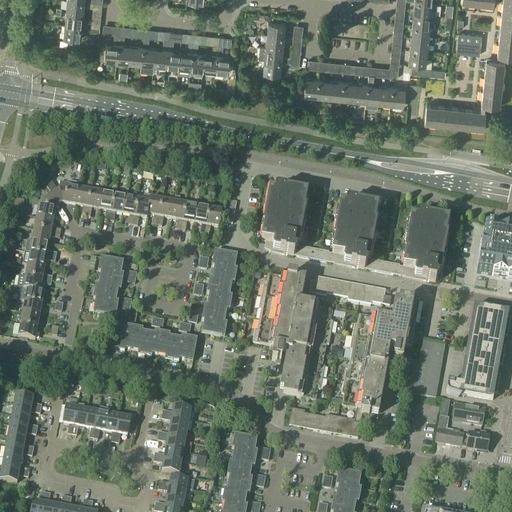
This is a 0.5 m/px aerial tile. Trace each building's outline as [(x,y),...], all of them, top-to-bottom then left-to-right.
[(89,7),(90,7),(93,7),(102,8),(102,4),(67,0),(66,12),(83,14),(83,7),(89,7)] [(511,0),(503,0),(501,24),(497,56),(511,57),(511,0)] [(414,14),(436,16),(437,4),(433,3),(415,1),(414,14)] [(406,5),(397,4),(396,19),(405,20),(406,5)] [(100,24),(91,23),(87,22),(87,21),(82,21),(83,14),(66,12),(65,24),(67,24),(99,28),(100,24)] [(436,16),(414,14),(413,26),(430,27),(430,28),(435,28),(436,16)] [(286,24),(269,23),(268,34),(285,36),(286,24)] [(90,32),(99,33),(99,28),(67,24),(65,24),(64,24),(63,37),(58,37),(57,43),(78,45),(78,39),(80,39),(81,31),(85,31),(85,32),(86,32),(86,31),(90,31),(90,32)] [(100,49),(99,49),(98,59),(117,61),(119,35),(120,26),(116,26),(115,35),(115,39),(114,39),(114,40),(114,44),(106,43),(105,47),(101,46),(100,49)] [(125,26),(120,26),(119,35),(117,61),(129,63),(131,45),(124,44),(124,40),(123,40),(125,26)] [(295,26),(294,34),(303,34),(303,27),(295,26)] [(412,38),(429,40),(430,28),(430,27),(413,26),(412,38)] [(149,38),(150,29),(145,29),(144,38),(143,47),(142,64),(141,72),(153,73),(154,65),(156,48),(148,47),(149,43),(148,43),(149,38)] [(404,30),(395,29),(393,44),(402,45),(404,30)] [(166,31),(165,34),(164,34),(163,49),(156,48),(154,65),(166,67),(168,49),(169,40),(170,31),(166,31)] [(174,41),(175,32),(170,31),(169,40),(168,49),(166,67),(179,68),(181,51),(173,50),(173,46),(173,45),(173,41),(174,41)] [(189,47),(188,52),(181,51),(179,68),(191,69),(195,34),(190,34),(189,43),(190,43),(189,47)] [(195,34),(191,69),(203,71),(205,53),(198,53),(199,48),(198,48),(198,44),(199,34),(195,34)] [(285,36),(268,34),(266,47),(283,49),(285,36)] [(457,53),(480,56),(482,36),(459,34),(457,53)] [(46,36),(45,44),(52,45),(53,37),(46,36)] [(217,55),(218,46),(219,36),(215,36),(214,46),(214,50),(213,50),(212,54),(205,53),(203,71),(216,72),(217,55)] [(429,40),(412,38),(411,50),(427,52),(429,40)] [(302,43),(293,42),(292,58),(300,59),(302,43)] [(129,63),(142,64),(143,47),(131,45),(129,63)] [(223,47),(218,46),(217,55),(216,72),(228,73),(230,56),(223,55),(223,47)] [(260,50),(259,59),(265,60),(282,62),(291,63),(292,58),(288,57),(289,57),(283,56),(283,49),(266,47),(260,46),(260,50)] [(408,66),(412,68),(425,69),(427,52),(411,50),(409,63),(408,63),(408,66)] [(401,53),(392,53),(390,68),(399,69),(401,53)] [(263,79),(280,80),(282,62),(265,60),(263,79)] [(316,69),(317,61),(307,60),(306,68),(316,69)] [(500,107),(504,62),(486,60),(481,105),(500,107)] [(342,63),(326,62),(325,70),(341,72),(342,63)] [(366,66),(350,64),(349,73),(365,74),(366,66)] [(390,68),(375,67),(374,75),(390,77),(390,68)] [(412,68),(411,74),(445,78),(446,71),(443,71),(425,69),(412,68)] [(306,78),(305,95),(317,96),(319,80),(306,78)] [(330,97),(331,81),(319,80),(317,96),(330,97)] [(342,99),(344,82),(331,81),(330,97),(342,99)] [(354,100),(356,83),(344,82),(342,99),(354,100)] [(366,101),(368,85),(356,83),(354,100),(366,101)] [(379,102),(381,86),(368,85),(366,101),(379,102)] [(391,104),(393,87),(381,86),(379,102),(391,104)] [(404,105),(405,89),(393,87),(391,104),(404,105)] [(485,111),(426,104),(424,123),(483,129),(485,111)] [(38,178),(33,182),(37,188),(43,184),(38,178)] [(67,183),(67,185),(60,184),(59,189),(50,195),(58,206),(62,202),(64,203),(63,205),(75,207),(79,190),(79,185),(67,183)] [(263,228),(261,243),(266,244),(265,249),(272,250),(272,251),(273,253),(279,254),(279,255),(293,258),(295,257),(297,257),(298,259),(334,266),(334,267),(349,270),(349,269),(364,271),(366,270),(368,270),(369,272),(405,279),(405,280),(420,283),(420,282),(435,285),(437,283),(437,280),(436,278),(435,278),(435,275),(439,276),(447,237),(446,237),(448,222),(427,218),(418,216),(416,217),(416,220),(410,219),(404,255),(405,255),(402,269),(399,268),(399,267),(372,262),(372,263),(369,263),(376,224),(375,224),(378,209),(356,205),(356,204),(347,203),(345,204),(345,207),(340,206),(333,241),(334,241),(332,256),(328,255),(328,254),(302,249),(301,250),(298,250),(305,211),(304,211),(307,196),(286,192),(286,191),(276,189),(275,191),(274,194),(269,193),(262,228),(263,228)] [(85,219),(90,192),(79,190),(75,207),(83,208),(81,218),(85,219)] [(99,211),(102,195),(90,192),(85,219),(90,219),(92,210),(99,211)] [(58,206),(50,195),(42,201),(40,208),(38,207),(36,220),(53,223),(55,210),(53,210),(53,208),(58,206)] [(102,195),(99,211),(106,213),(104,222),(109,223),(114,197),(102,195)] [(114,224),(115,214),(123,216),(126,199),(114,197),(109,223),(114,224)] [(175,198),(174,204),(171,221),(178,222),(176,231),(181,232),(186,206),(179,205),(180,199),(175,198)] [(133,227),(138,201),(126,199),(123,216),(130,217),(128,226),(133,227)] [(150,199),(149,203),(147,216),(154,218),(152,227),(157,228),(162,202),(150,199)] [(139,219),(147,220),(147,216),(149,203),(138,201),(133,227),(137,228),(139,219)] [(162,202),(157,228),(162,229),(163,219),(171,221),(174,204),(162,202)] [(236,204),(227,202),(223,224),(232,226),(236,204)] [(186,206),(181,232),(185,233),(187,224),(194,225),(197,208),(186,206)] [(197,208),(194,225),(201,226),(200,236),(204,236),(209,210),(197,208)] [(211,228),(218,229),(221,212),(209,210),(204,236),(209,237),(211,228)] [(53,223),(36,220),(34,231),(60,236),(61,231),(52,230),(53,223)] [(478,262),(476,275),(511,280),(511,234),(484,230),(484,231),(478,262)] [(60,236),(34,231),(31,243),(48,246),(50,239),(59,241),(60,236)] [(27,242),(25,254),(29,255),(56,260),(56,255),(47,253),(48,246),(31,243),(27,242)] [(214,253),(211,268),(214,269),(214,266),(234,270),(237,257),(220,254),(214,253)] [(56,260),(29,255),(27,267),(44,270),(45,263),(55,264),(56,260)] [(120,263),(100,259),(98,273),(101,273),(123,278),(123,275),(121,275),(123,264),(120,263)] [(235,284),(237,271),(234,270),(214,266),(214,269),(212,280),(232,284),(235,284)] [(44,270),(27,267),(25,278),(25,279),(51,283),(52,279),(43,277),(44,270)] [(118,290),(120,291),(123,278),(101,273),(98,287),(118,290)] [(261,299),(259,311),(261,311),(259,322),(257,333),(255,332),(253,344),(260,346),(271,348),(274,348),(271,362),(275,363),(275,365),(280,366),(282,354),(282,353),(283,349),(280,348),(281,344),(275,342),(274,347),(267,346),(268,340),(272,341),(273,337),(274,337),(274,336),(273,336),(275,326),(276,326),(276,325),(275,325),(277,314),(278,315),(278,314),(277,313),(278,309),(274,309),(275,302),(277,303),(277,302),(275,301),(276,298),(276,295),(280,296),(281,292),(282,292),(282,291),(281,291),(283,281),(295,283),(296,279),(296,277),(287,276),(286,280),(268,277),(266,288),(263,287),(261,298),(261,299)] [(19,277),(17,290),(27,291),(40,293),(41,286),(50,288),(51,283),(25,279),(25,278),(19,277)] [(276,295),(276,298),(275,301),(277,302),(277,303),(275,302),(274,309),(278,309),(277,313),(278,314),(278,315),(277,314),(275,325),(276,325),(276,326),(275,326),(273,336),(274,336),(274,337),(273,337),(272,341),(268,340),(267,346),(274,347),(275,342),(281,344),(280,348),(283,349),(282,353),(282,354),(286,355),(279,391),(283,392),(282,396),(296,399),(296,398),(298,398),(299,388),(298,388),(299,387),(300,387),(300,383),(304,384),(305,378),(304,377),(304,376),(306,377),(307,370),(303,370),(304,366),(302,366),(303,365),(304,365),(306,355),(305,354),(305,353),(306,353),(308,343),(307,343),(307,342),(308,342),(309,338),(313,339),(314,333),(312,333),(312,332),(314,332),(315,326),(311,325),(312,321),(311,321),(311,320),(312,320),(314,310),(313,310),(313,308),(301,306),(305,281),(296,279),(295,283),(283,281),(281,291),(282,291),(282,292),(281,292),(280,296),(276,295)] [(326,298),(326,296),(337,298),(340,284),(317,279),(316,284),(315,288),(314,292),(313,296),(326,298)] [(230,297),(232,284),(212,280),(209,280),(206,295),(209,296),(209,293),(230,297)] [(348,300),(347,302),(359,304),(362,288),(340,284),(337,298),(339,298),(348,300)] [(119,303),(116,302),(117,298),(118,290),(98,287),(95,286),(93,298),(93,300),(95,301),(118,305),(119,303)] [(384,298),(385,292),(362,288),(359,304),(371,306),(371,304),(382,306),(384,298)] [(25,303),(44,307),(45,302),(42,301),(44,294),(40,293),(27,291),(25,303)] [(208,298),(207,307),(227,311),(230,311),(232,298),(230,297),(209,293),(209,296),(208,298)] [(389,307),(390,299),(384,298),(382,306),(389,307)] [(95,301),(93,314),(116,318),(118,305),(95,301)] [(396,342),(397,342),(403,343),(402,348),(405,349),(407,338),(406,338),(406,337),(407,337),(409,327),(408,327),(408,326),(409,326),(411,316),(410,316),(410,315),(411,315),(413,305),(412,305),(412,304),(399,301),(398,306),(394,305),(391,323),(378,321),(377,322),(376,321),(374,331),(375,332),(375,333),(374,332),(374,336),(370,336),(368,342),(370,342),(370,343),(368,343),(367,349),(371,350),(370,354),(371,354),(371,355),(370,355),(368,365),(369,365),(369,366),(368,366),(366,376),(367,376),(367,377),(366,377),(365,381),(361,380),(360,387),(362,387),(361,388),(360,388),(359,394),(363,395),(362,399),(363,399),(363,400),(362,400),(360,410),(368,411),(370,412),(369,415),(378,417),(390,350),(394,351),(395,349),(396,342)] [(44,307),(25,303),(22,315),(39,318),(41,310),(43,311),(44,307)] [(396,342),(395,349),(394,351),(392,364),(397,365),(397,363),(402,363),(404,349),(406,350),(409,350),(418,305),(412,304),(412,305),(413,305),(411,315),(410,315),(410,316),(411,316),(409,326),(408,326),(408,327),(409,327),(407,337),(406,337),(406,338),(407,338),(405,349),(402,348),(403,343),(397,342),(396,342)] [(225,325),(227,311),(207,307),(204,307),(202,321),(225,325)] [(458,393),(459,393),(462,394),(464,396),(466,397),(467,397),(492,402),(493,397),(496,397),(499,378),(497,378),(498,368),(501,368),(505,349),(502,349),(504,339),(507,340),(510,321),(507,320),(508,315),(486,311),(486,308),(478,307),(478,309),(473,309),(459,386),(447,384),(446,391),(446,392),(446,393),(446,394),(447,394),(447,395),(448,395),(448,396),(449,396),(457,398),(458,398),(458,393)] [(305,354),(306,355),(304,365),(303,365),(302,366),(304,366),(303,370),(307,370),(306,377),(304,376),(304,377),(305,378),(304,384),(300,383),(300,387),(299,387),(298,388),(299,388),(298,398),(296,398),(296,399),(315,403),(317,391),(320,392),(324,368),(322,368),(326,347),(328,347),(332,324),(330,323),(332,312),(313,308),(313,310),(314,310),(312,320),(311,320),(311,321),(312,321),(311,325),(315,326),(314,332),(312,332),(312,333),(314,333),(313,339),(309,338),(308,342),(307,342),(307,343),(308,343),(306,353),(305,353),(305,354)] [(39,318),(22,315),(20,326),(40,330),(41,325),(38,325),(39,318)] [(346,315),(345,322),(354,323),(355,317),(346,315)] [(359,317),(357,328),(354,328),(350,351),(352,352),(348,373),(346,372),(341,396),(344,396),(342,408),(357,410),(355,420),(361,421),(362,416),(369,417),(369,415),(370,412),(368,411),(360,410),(362,400),(363,400),(363,399),(362,399),(363,395),(359,394),(360,388),(361,388),(362,387),(360,387),(361,380),(365,381),(366,377),(367,377),(367,376),(366,376),(368,366),(369,366),(369,365),(368,365),(370,355),(371,355),(371,354),(370,354),(371,350),(367,349),(368,343),(370,343),(370,342),(368,342),(370,336),(374,336),(374,332),(375,333),(375,332),(374,331),(376,321),(377,322),(378,321),(359,317)] [(225,339),(227,325),(225,325),(202,321),(201,323),(203,324),(202,335),(225,339)] [(28,340),(35,342),(36,334),(39,335),(40,330),(20,326),(18,339),(20,339),(28,340)] [(111,351),(120,353),(124,354),(124,352),(125,351),(128,331),(127,330),(120,329),(115,328),(111,351)] [(142,330),(127,328),(127,330),(128,331),(125,351),(138,353),(142,333),(142,330)] [(137,356),(151,358),(151,356),(155,336),(153,335),(142,333),(138,353),(137,356)] [(154,333),(153,335),(155,336),(151,356),(165,358),(169,338),(169,336),(154,333)] [(180,341),(169,338),(165,358),(165,361),(178,363),(179,361),(182,341),(180,341)] [(181,338),(180,341),(182,341),(179,361),(193,364),(197,341),(181,338)] [(409,361),(403,394),(420,397),(425,398),(435,400),(445,347),(421,343),(418,363),(409,361)] [(32,399),(15,396),(13,407),(40,412),(41,408),(32,406),(32,399)] [(11,417),(29,421),(30,414),(39,416),(40,412),(13,407),(11,417)] [(161,417),(188,422),(190,412),(173,408),(172,415),(162,413),(161,417)] [(453,418),(463,420),(462,425),(482,429),(484,412),(460,408),(455,408),(453,418)] [(66,409),(63,425),(70,427),(68,436),(72,437),(77,411),(66,409)] [(84,429),(87,412),(77,411),(72,437),(76,438),(78,428),(84,429)] [(292,411),(289,427),(312,431),(314,418),(304,416),(304,413),(292,411)] [(87,412),(84,429),(91,430),(89,440),(93,441),(98,414),(87,412)] [(106,433),(109,416),(98,414),(93,441),(97,442),(99,432),(106,433)] [(109,416),(106,433),(112,434),(111,444),(114,445),(119,418),(109,416)] [(29,421),(11,417),(9,428),(36,433),(37,429),(27,427),(29,421)] [(169,429),(186,433),(188,422),(161,417),(161,421),(170,423),(169,429)] [(314,418),(312,431),(334,436),(337,419),(326,417),(325,419),(314,418)] [(119,446),(120,440),(120,436),(127,437),(130,420),(119,418),(114,445),(119,446)] [(440,418),(435,444),(461,449),(461,448),(466,449),(466,451),(486,455),(489,439),(485,438),(486,434),(480,433),(479,437),(468,435),(468,438),(463,437),(463,436),(445,433),(448,420),(440,418)] [(354,425),(347,424),(347,421),(337,419),(334,436),(357,440),(360,426),(354,425)] [(26,435),(35,437),(36,433),(9,428),(7,438),(25,442),(26,435)] [(157,438),(184,443),(186,433),(169,429),(168,436),(158,434),(157,438)] [(254,453),(256,441),(233,437),(231,451),(233,451),(256,455),(257,453),(254,453)] [(33,450),(24,448),(25,442),(7,438),(5,449),(32,454),(33,450)] [(165,451),(182,454),(184,443),(157,438),(157,442),(166,444),(165,451)] [(32,454),(5,449),(3,460),(21,463),(22,457),(32,458),(32,454)] [(164,458),(154,456),(153,460),(180,465),(182,454),(165,451),(164,458)] [(233,451),(231,465),(251,469),(254,469),(256,455),(233,451)] [(21,463),(3,460),(1,470),(28,475),(29,471),(20,469),(21,463)] [(152,464),(162,466),(161,473),(178,476),(180,465),(153,460),(152,464)] [(252,480),(249,480),(251,469),(231,465),(228,465),(226,478),(228,478),(251,482),(252,480)] [(0,477),(0,481),(17,484),(18,478),(27,480),(28,475),(1,470),(0,477)] [(360,476),(338,472),(335,486),(358,490),(360,476)] [(187,482),(170,478),(169,485),(159,483),(158,488),(185,493),(187,482)] [(246,496),(249,496),(251,482),(228,478),(226,492),(246,496)] [(353,511),(355,504),(358,504),(360,491),(358,490),(335,486),(335,489),(337,489),(335,500),(333,500),(330,511),(353,511)] [(166,500),(183,503),(185,493),(158,488),(157,492),(167,494),(166,500)] [(223,491),(221,505),(223,506),(246,510),(246,507),(244,507),(246,496),(226,492),(223,491)] [(40,504),(32,503),(30,511),(42,511),(46,496),(42,495),(40,504)] [(46,496),(42,511),(53,511),(54,507),(48,506),(50,496),(46,496)] [(64,511),(67,500),(63,499),(61,508),(54,507),(53,511),(64,511)] [(75,511),(69,510),(71,500),(67,500),(64,511),(75,511)] [(181,511),(183,503),(166,500),(165,506),(155,505),(154,509),(170,511),(181,511)] [(81,511),(75,511),(86,511),(88,504),(84,503),(81,511)]
